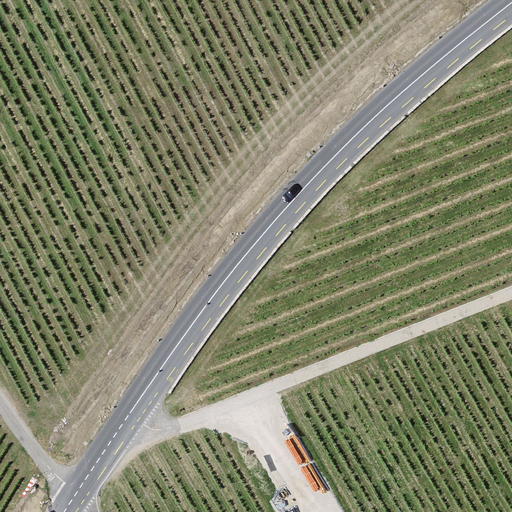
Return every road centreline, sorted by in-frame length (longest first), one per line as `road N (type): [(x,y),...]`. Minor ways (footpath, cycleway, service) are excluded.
road 1 (secondary): [(511,4),(401,95),(291,205),(64,511)]
road 2 (track): [(126,422),(163,432),(511,294)]
road 3 (track): [(0,400),(88,511)]
